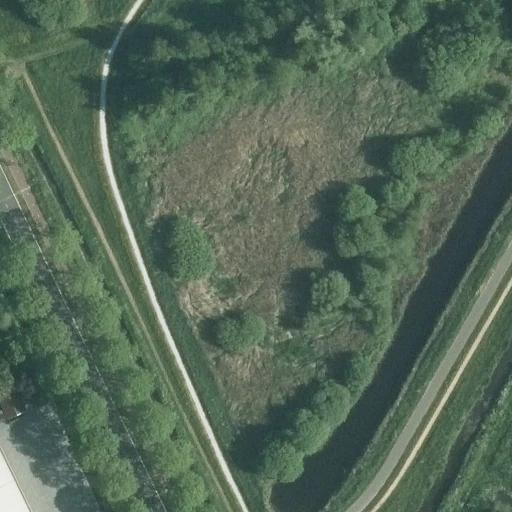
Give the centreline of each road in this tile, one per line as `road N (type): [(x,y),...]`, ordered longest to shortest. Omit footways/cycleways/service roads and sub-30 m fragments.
road 1 (unknown): [(226,511),(16,60)]
road 2 (tertiary): [(0,194),(152,511)]
road 3 (unknown): [(511,281),(374,511)]
